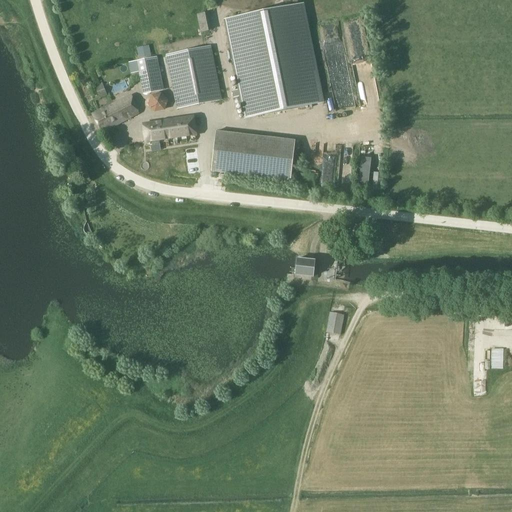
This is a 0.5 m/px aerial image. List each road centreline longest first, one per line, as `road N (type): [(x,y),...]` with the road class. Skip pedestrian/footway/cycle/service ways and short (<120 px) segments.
road 1 (track): [(45,511),(126,412),(179,430),(209,423),(278,368),(305,309),(338,292),(377,295),(363,303),(325,384),(291,511)]
road 2 (unclassified): [(511,229),(143,183),(98,148),(35,0)]
road 3 (track): [(371,138),(206,127)]
road 4 (track): [(206,111),(227,107),(215,0)]
